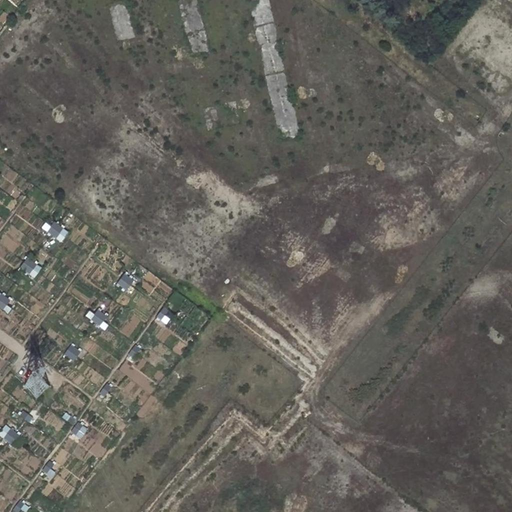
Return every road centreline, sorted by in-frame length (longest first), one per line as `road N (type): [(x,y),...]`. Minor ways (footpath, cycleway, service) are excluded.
road 1 (track): [(437,166),(209,159),(181,148),(133,92)]
road 2 (track): [(455,160),(453,188),(309,386)]
